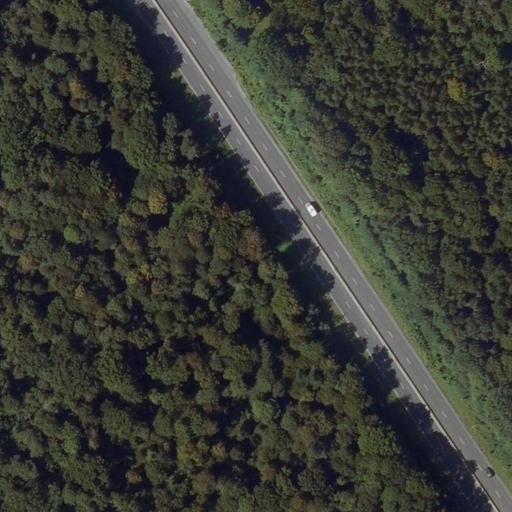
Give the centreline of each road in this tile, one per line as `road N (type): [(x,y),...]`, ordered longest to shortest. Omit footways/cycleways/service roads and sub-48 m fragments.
road 1 (trunk): [(507,511),(165,0)]
road 2 (trunk): [(142,0),(483,511)]
